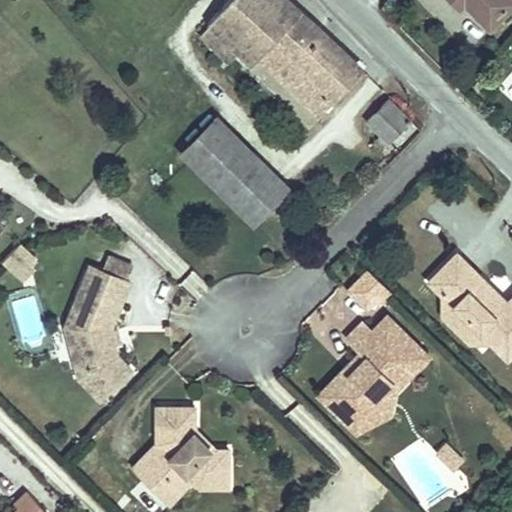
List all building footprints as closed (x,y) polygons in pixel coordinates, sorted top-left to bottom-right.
[(360,67),(301,11),(300,12),(287,0),(229,0),(207,24),(249,65),(258,55),(318,112),(360,67)] [(511,3),(511,0),(463,0),(490,26),(511,3)] [(411,120),(389,99),(367,121),(389,142),(411,120)] [(288,188),(217,118),(182,153),(253,223),(288,188)] [(30,264),(35,257),(20,242),(3,261),(23,280),(35,268),(30,264)] [(104,253),(97,268),(125,279),(132,264),(104,253)] [(499,296),(457,253),(430,281),(439,290),(481,331),(507,357),(511,352),(511,297),(503,306),(496,299),(499,296)] [(111,328),(130,281),(125,279),(97,268),(89,265),(63,326),(70,324),(83,369),(76,376),(99,399),(131,369),(119,359),(111,328)] [(389,291),(368,270),(349,289),(367,307),(375,298),(379,301),(389,291)] [(469,342),(481,331),(439,290),(443,315),(469,342)] [(391,384),(404,371),(410,374),(428,356),(387,316),(372,331),(363,322),(347,338),(366,357),(350,373),(345,368),(322,391),(354,422),(378,396),(386,403),(398,391),(391,384)] [(70,324),(63,326),(76,376),(83,369),(70,324)] [(394,411),(398,391),(386,403),(378,396),(354,422),(394,411)] [(193,481),(198,487),(228,487),(228,449),(210,449),(195,433),(195,406),(157,407),(158,449),(135,471),(155,491),(177,468),(193,481)] [(462,459),(446,443),(437,452),(454,468),(462,459)] [(193,481),(177,468),(155,491),(170,505),(193,481)] [(46,511),(28,492),(16,502),(22,509),(18,511),(46,511)]
